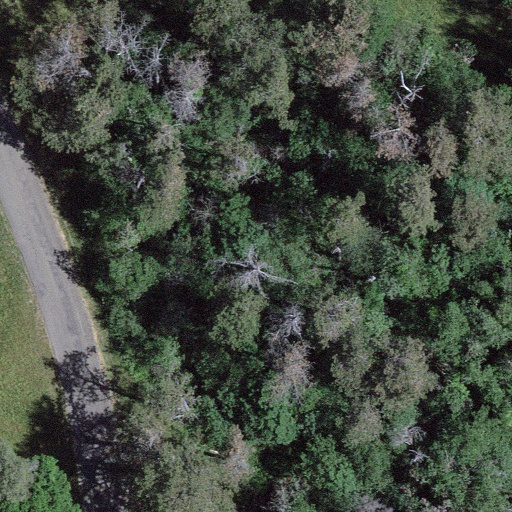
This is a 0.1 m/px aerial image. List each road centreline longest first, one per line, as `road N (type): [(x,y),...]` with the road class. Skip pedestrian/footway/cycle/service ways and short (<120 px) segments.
road 1 (tertiary): [(0,136),(82,353),(104,511)]
road 2 (track): [(262,511),(511,277)]
